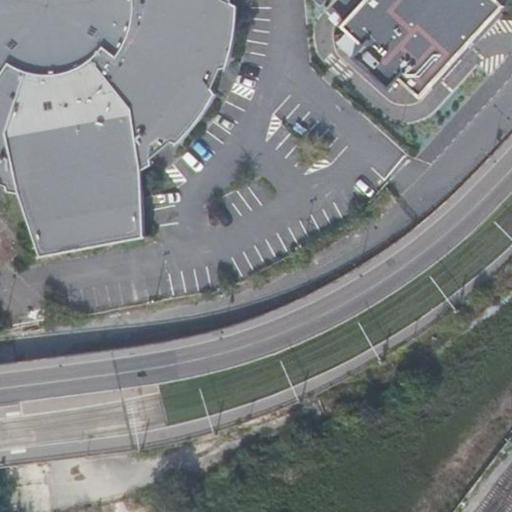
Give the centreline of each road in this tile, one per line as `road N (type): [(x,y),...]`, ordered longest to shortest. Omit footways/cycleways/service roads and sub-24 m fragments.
road 1 (residential): [(511,103),(411,216),(317,285),(218,317),(55,350),(38,376),(73,475),(112,483)]
road 2 (residential): [(511,169),(416,261),(323,317),(224,354),(0,387)]
